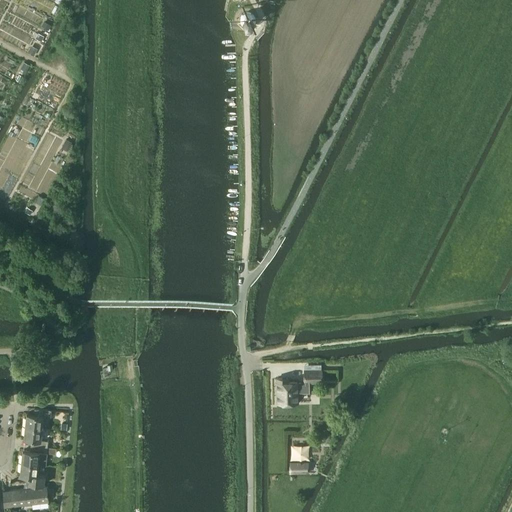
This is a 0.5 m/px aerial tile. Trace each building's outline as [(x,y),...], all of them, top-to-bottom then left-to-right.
[(257,24),(257,23),(257,21),(257,19),(257,17),(255,17),(254,16),(253,14),(251,13),(249,12),(247,12),(245,13),(244,13),(242,14),(241,16),(240,18),(240,20),(240,21),(240,23),(241,25),(243,26),(245,27),(246,28),(248,28),(250,27),(252,26),(253,25),(254,24),(257,24)] [(304,370),(304,382),(310,382),(310,383),(321,383),(321,370),(304,370)] [(282,378),(276,378),(276,403),(297,402),(297,394),(310,393),(310,383),(310,382),(304,382),(288,382),(288,378),(282,378)] [(26,413),(25,426),(42,428),(43,416),(50,416),(51,410),(35,408),(34,414),(26,413)] [(32,439),(31,445),(52,447),(47,447),(48,440),(41,440),(42,428),(25,426),(23,438),(32,439)] [(22,450),(21,462),(38,464),(39,453),(51,454),(52,447),(31,445),(31,451),(22,450)] [(304,455),(304,466),(315,466),(315,455),(304,455)] [(26,479),(26,482),(44,484),(45,474),(37,473),(38,464),(21,462),(19,475),(26,476),(26,479)] [(2,491),(4,506),(48,501),(46,484),(44,485),(44,484),(26,482),(25,488),(2,491)]
